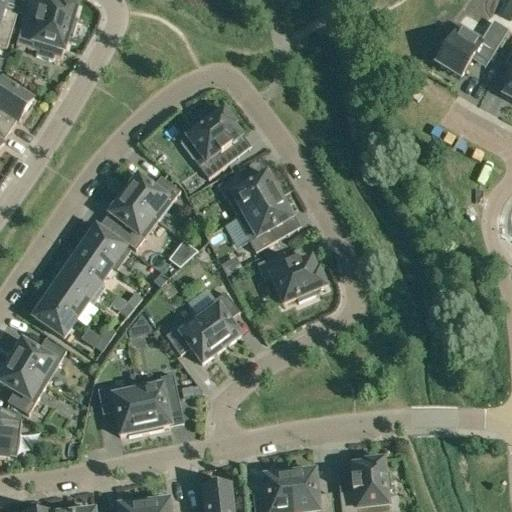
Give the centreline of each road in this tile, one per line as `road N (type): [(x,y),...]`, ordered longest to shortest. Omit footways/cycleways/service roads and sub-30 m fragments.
road 1 (residential): [(0,306),(117,145),(163,101),(202,83),(238,86),(291,151),(347,255),(354,293),(351,315),(329,334),(228,393),(219,412),(227,451)]
road 2 (residential): [(511,423),(354,427),(227,451)]
road 3 (residential): [(109,0),(114,29),(0,217)]
road 4 (residential): [(227,451),(0,487)]
road 5 (residential): [(511,180),(491,199),(489,217),(511,299)]
